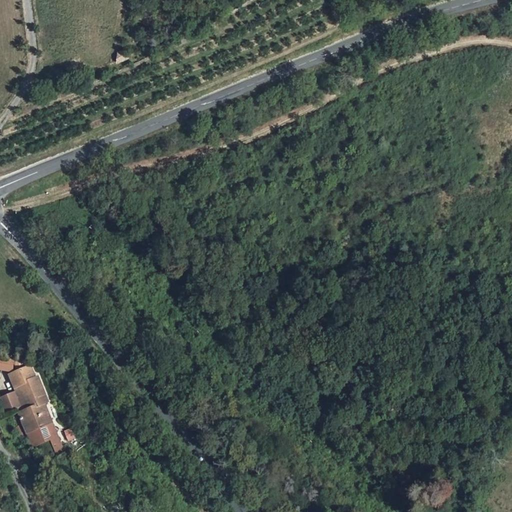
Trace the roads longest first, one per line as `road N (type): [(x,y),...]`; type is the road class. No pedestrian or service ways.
road 1 (track): [(0,207),(21,208),(274,130),(384,70),(473,42),(511,45)]
road 2 (tertiary): [(484,0),(421,17),(0,194)]
road 3 (secondary): [(242,511),(0,224)]
road 4 (track): [(0,123),(29,76),(29,0)]
